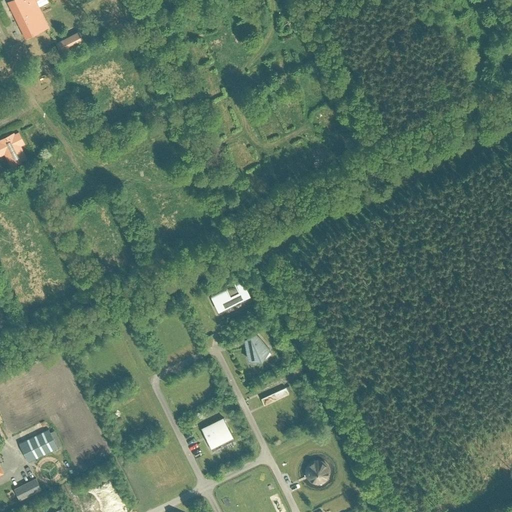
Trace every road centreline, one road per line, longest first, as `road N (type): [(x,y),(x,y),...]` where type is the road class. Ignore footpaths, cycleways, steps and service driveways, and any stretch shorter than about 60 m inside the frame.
road 1 (track): [(511,128),(263,254),(381,511)]
road 2 (track): [(272,0),(272,27),(233,95),(261,147),(307,127)]
road 3 (track): [(152,172),(88,170),(36,106)]
